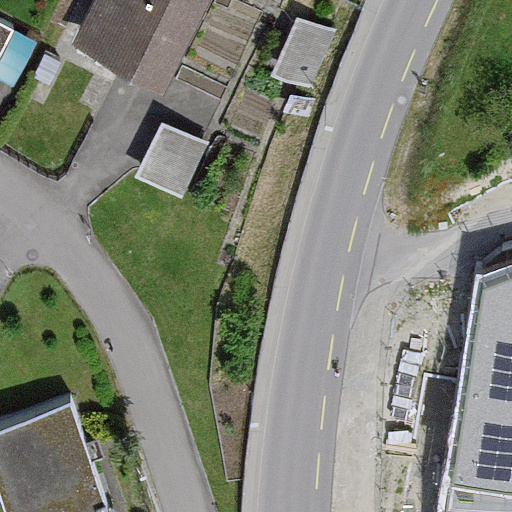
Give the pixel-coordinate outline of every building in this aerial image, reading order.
[(208,0),(95,0),(76,42),(170,85),(208,0)] [(328,38),(296,24),(272,76),(303,91),(328,38)] [(0,65),(15,37),(0,29),(0,65)] [(207,136),(164,114),(137,169),(180,190),(207,136)] [(511,511),(511,247),(486,257),(454,489),(452,511),(511,511)] [(110,511),(71,401),(0,426),(0,477),(12,511),(110,511)]
